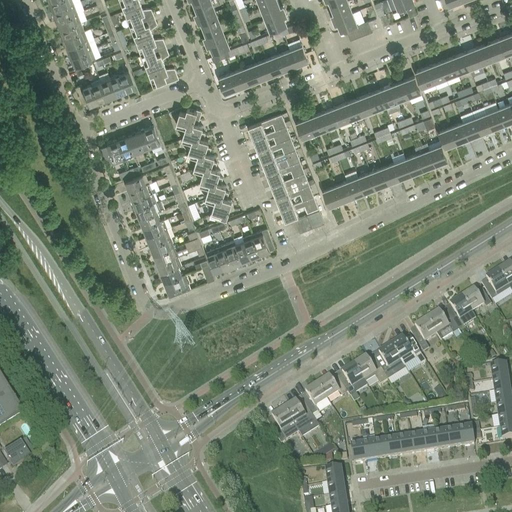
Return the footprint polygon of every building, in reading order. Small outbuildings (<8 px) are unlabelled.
[(55,0),(48,3),(49,5),(50,5),(53,11),(52,12),(71,5),(74,3),(72,0),(55,0)] [(123,0),(125,4),(121,5),(123,11),(141,4),(139,0),(123,0)] [(195,14),(197,19),(216,11),(211,0),(209,0),(195,6),(198,12),(195,14)] [(261,7),(266,18),(285,11),(283,6),(280,7),(278,0),(261,7)] [(332,15),(334,20),(353,12),(349,0),(332,7),(335,13),(332,15)] [(395,0),(399,8),(404,6),(406,5),(413,3),(415,2),(414,0),(395,0)] [(380,2),(375,4),(380,16),(385,14),(380,2)] [(52,12),(55,21),(78,12),(74,3),(71,5),(52,12)] [(413,3),(406,5),(410,16),(417,14),(413,3)] [(141,4),(123,11),(126,16),(129,15),(133,24),(154,15),(151,8),(142,9),(141,4)] [(246,5),(240,7),(243,14),(248,12),(246,5)] [(202,22),(204,29),(221,23),(216,11),(197,19),(199,24),(202,22)] [(285,11),(266,18),(271,31),(287,24),(284,17),(287,16),(285,11)] [(59,30),(81,21),(78,12),(55,21),(56,24),(57,23),(60,29),(59,30)] [(248,12),(243,14),(245,21),(251,19),(248,12)] [(346,29),(352,26),(358,24),(353,12),(334,20),(336,25),(339,23),(342,31),(346,29)] [(154,15),(133,24),(137,33),(133,35),(135,40),(152,34),(150,29),(157,23),(154,15)] [(372,19),(369,20),(372,28),(380,25),(377,17),(372,19)] [(374,31),(372,28),(369,20),(364,22),(368,33),(374,31)] [(62,39),(85,31),(81,21),(59,30),(60,33),(61,32),(64,39),(62,39)] [(364,22),(358,24),(362,35),(368,33),(364,22)] [(204,37),(206,42),(225,35),(221,23),(204,29),(207,36),(204,37)] [(287,27),(289,32),(297,30),(295,24),(287,27)] [(358,24),(352,26),(357,38),(362,35),(358,24)] [(352,26),(346,29),(351,40),(357,38),(352,26)] [(245,27),(239,29),(243,41),(249,39),(245,27)] [(255,29),(249,31),(252,38),(261,34),(260,32),(256,33),(255,29)] [(283,29),(275,32),(277,37),(285,34),(283,29)] [(66,48),(88,40),(85,31),(62,39),(63,42),(65,41),(67,48),(66,48)] [(152,34),(135,40),(137,46),(141,45),(145,54),(166,45),(163,38),(154,39),(152,34)] [(511,37),(511,34),(499,39),(505,54),(511,51),(511,37)] [(225,35),(206,42),(208,47),(211,46),(213,53),(230,47),(225,35)] [(267,35),(259,38),(261,43),(269,40),(267,35)] [(259,38),(252,41),(254,46),(261,43),(259,38)] [(116,39),(111,41),(114,48),(115,51),(120,49),(119,46),(116,39)] [(499,39),(487,43),(493,59),(505,54),(499,39)] [(66,48),(70,57),(89,50),(88,50),(92,48),(88,40),(66,48)] [(487,43),(476,48),(482,63),(493,59),(487,43)] [(166,45),(145,54),(148,63),(145,65),(146,68),(147,70),(164,63),(162,58),(169,53),(166,45)] [(302,45),(290,50),(296,65),(309,61),(302,45)] [(89,50),(70,57),(73,67),(84,63),(92,59),(101,56),(98,47),(89,50)] [(476,48),(464,52),(470,68),(482,63),(476,48)] [(290,50),(279,54),(285,70),(296,65),(290,50)] [(464,52),(452,57),(458,73),(470,68),(464,52)] [(279,54),(267,59),(273,74),(285,70),(279,54)] [(452,57),(440,61),(447,77),(458,73),(452,57)] [(267,59),(255,63),(261,79),(273,74),(267,59)] [(440,61),(429,66),(435,82),(438,88),(449,84),(447,77),(440,61)] [(164,63),(147,70),(149,76),(153,74),(156,84),(164,81),(165,83),(178,78),(174,68),(166,68),(164,63)] [(255,63),(243,68),(249,84),(261,79),(255,63)] [(87,72),(84,65),(75,69),(78,76),(87,72)] [(435,82),(429,66),(417,71),(423,87),(435,82)] [(243,68),(232,73),(238,88),(249,84),(243,68)] [(128,70),(119,73),(126,91),(126,92),(129,91),(129,90),(135,87),(128,70)] [(119,73),(110,77),(117,96),(120,95),(119,94),(126,91),(119,73)] [(238,88),(232,73),(220,77),(226,93),(238,88)] [(415,76),(403,80),(409,96),(421,91),(415,76)] [(110,77),(101,81),(107,98),(108,99),(117,96),(110,77)] [(100,78),(90,82),(92,84),(98,102),(99,103),(102,102),(108,99),(107,98),(101,81),(100,78)] [(403,80),(391,85),(398,101),(409,96),(403,80)] [(98,102),(92,84),(82,88),(81,85),(75,87),(82,104),(88,102),(89,105),(90,105),(90,106),(93,105),(92,104),(98,102)] [(391,85),(380,90),(386,105),(398,101),(391,85)] [(472,85),(465,88),(467,94),(474,91),(474,90),(472,85)] [(465,88),(458,91),(460,96),(467,94),(465,88)] [(380,90),(368,94),(374,110),(386,105),(380,90)] [(475,93),(467,96),(470,101),(477,99),(475,93)] [(368,94),(356,99),(363,114),(374,110),(368,94)] [(448,94),(441,97),(443,103),(450,100),(450,99),(448,94)] [(461,98),(460,98),(461,99),(462,104),(470,101),(467,96),(461,98)] [(441,97),(429,102),(431,107),(443,103),(441,97)] [(356,99),(345,103),(351,119),(363,114),(356,99)] [(451,102),(444,105),(446,110),(453,108),(451,102)] [(345,103),(333,108),(339,124),(351,119),(345,103)] [(511,106),(511,103),(499,108),(505,124),(511,120),(511,106)] [(485,106),(473,111),(475,117),(482,133),(493,128),(487,112),(485,106)] [(186,127),(192,129),(196,116),(200,118),(203,110),(198,109),(197,110),(188,108),(186,113),(181,111),(177,124),(186,127)] [(333,108),(321,112),(327,128),(339,124),(333,108)] [(499,108),(487,112),(493,128),(505,124),(499,108)] [(473,111),(461,115),(464,122),(470,137),(482,133),(475,117),(473,111)] [(321,112),(310,117),(316,133),(327,128),(321,112)] [(283,113),(249,127),(254,139),(267,133),(264,127),(273,123),(276,130),(287,125),(283,113)] [(192,142),(198,144),(202,132),(204,126),(199,124),(200,118),(196,116),(192,129),(186,127),(183,139),(192,142)] [(412,116),(405,118),(407,124),(414,121),(412,116)] [(310,117),(297,122),(304,137),(316,133),(310,117)] [(436,126),(432,117),(425,120),(428,129),(436,126)] [(423,120),(417,123),(420,130),(426,128),(423,120)] [(464,122),(452,126),(458,142),(470,137),(464,122)] [(415,123),(407,126),(410,132),(418,129),(415,123)] [(151,126),(145,129),(152,146),(162,143),(154,124),(151,125),(151,126)] [(267,133),(254,139),(258,150),(271,145),(268,138),(274,136),(277,143),(292,137),(287,125),(276,130),(267,133)] [(410,132),(407,126),(401,128),(403,134),(410,132)] [(458,142),(452,126),(440,131),(446,147),(458,142)] [(142,130),(136,132),(143,150),(152,146),(145,129),(145,127),(142,128),(142,130)] [(133,133),(127,136),(134,154),(143,150),(136,132),(135,131),(133,132),(133,133)] [(393,137),(391,131),(384,134),(386,139),(387,139),(393,137)] [(198,157),(204,159),(208,147),(210,141),(204,139),(206,133),(202,132),(198,144),(192,142),(188,154),(198,157)] [(384,134),(377,136),(379,142),(386,139),(384,134)] [(127,136),(126,135),(117,138),(125,157),(134,154),(127,136)] [(271,145),(258,150),(263,162),(276,157),(273,150),(282,146),(285,153),(296,149),(292,137),(277,143),(271,145)] [(126,159),(125,157),(117,138),(108,142),(109,145),(102,147),(107,160),(110,159),(112,164),(126,159)] [(440,139),(428,144),(436,165),(448,160),(440,139)] [(368,142),(361,145),(363,150),(370,147),(368,142)] [(416,147),(418,153),(424,169),(436,165),(428,144),(427,142),(416,147)] [(341,143),(334,146),(336,151),(343,148),(341,143)] [(361,145),(354,147),(354,148),(356,153),(363,150),(361,145)] [(204,171),(204,172),(210,174),(214,161),(215,156),(210,154),(212,148),(208,147),(204,159),(198,157),(194,168),(204,171)] [(276,157),(263,162),(267,174),(301,161),(296,149),(285,153),(276,157)] [(344,151),(338,154),(340,159),(347,156),(345,151),(344,151)] [(318,152),(311,155),(313,160),(320,158),(318,152)] [(395,161),(407,156),(405,152),(393,156),(395,161)] [(418,153),(407,158),(413,174),(424,169),(418,153)] [(338,154),(331,156),(333,162),(340,159),(338,154)] [(407,158),(395,162),(401,178),(413,174),(407,158)] [(321,160),(314,163),(316,168),(323,166),(321,160)] [(218,162),(214,161),(210,174),(204,172),(200,183),(210,186),(209,187),(216,188),(219,176),(221,170),(216,169),(218,162)] [(301,161),(267,174),(272,185),(285,180),(282,174),(291,170),(294,177),(306,172),(301,161)] [(395,162),(383,167),(389,183),(401,178),(395,162)] [(170,164),(164,166),(168,175),(173,173),(170,164)] [(383,167),(371,172),(378,187),(389,183),(383,167)] [(132,176),(129,169),(120,173),(123,179),(132,176)] [(285,180),(272,185),(277,197),(310,184),(308,180),(306,172),(294,177),(285,180)] [(371,172),(360,176),(366,192),(378,187),(371,172)] [(134,178),(125,182),(129,191),(151,183),(153,181),(152,178),(149,179),(147,173),(134,178)] [(173,173),(168,175),(172,185),(177,183),(173,173)] [(215,201),(222,203),(225,191),(227,185),(222,184),(224,177),(219,176),(216,188),(209,187),(206,198),(215,201)] [(360,176),(348,181),(354,196),(366,192),(360,176)] [(348,181),(336,185),(343,201),(354,196),(348,181)] [(151,183),(129,191),(132,200),(154,192),(156,191),(155,187),(153,188),(151,183)] [(177,183),(172,185),(176,194),(181,192),(178,185),(177,183)] [(310,184),(277,197),(281,209),(294,204),(292,197),(301,194),(303,200),(315,196),(310,184)] [(343,201),(336,185),(324,190),(330,206),(343,201)] [(222,203),(215,201),(212,213),(219,215),(228,218),(233,200),(227,199),(229,192),(225,191),(222,203)] [(132,200),(136,209),(157,201),(154,192),(132,200)] [(176,194),(179,203),(184,201),(181,192),(176,194)] [(294,204),(281,209),(286,221),(299,216),(296,209),(305,205),(308,212),(319,208),(315,196),(303,200),(294,204)] [(157,201),(136,209),(137,212),(139,219),(158,211),(165,208),(162,199),(157,201)] [(179,203),(183,212),(188,210),(184,201),(179,203)] [(189,205),(192,212),(198,210),(195,202),(194,203),(189,205)] [(183,212),(186,221),(192,219),(188,210),(183,212)] [(198,210),(192,212),(195,219),(201,216),(198,210)] [(320,210),(314,212),(319,225),(325,223),(320,210)] [(139,219),(143,228),(165,219),(161,220),(158,211),(139,219)] [(314,212),(308,214),(310,221),(313,227),(319,225),(314,212)] [(308,214),(295,219),(298,226),(310,221),(308,214)] [(143,228),(146,237),(168,228),(173,226),(169,217),(165,219),(143,228)] [(192,219),(186,221),(190,230),(195,228),(192,219)] [(310,221),(298,226),(300,232),(313,227),(310,221)] [(268,227),(254,233),(262,255),(272,251),(271,249),(276,247),(268,227)] [(146,237),(150,246),(172,237),(168,228),(146,237)] [(209,228),(200,232),(204,242),(208,240),(206,235),(211,233),(209,228)] [(196,231),(188,234),(191,240),(194,239),(199,237),(196,231)] [(254,233),(244,237),(246,240),(253,259),(262,255),(254,233)] [(236,243),(237,243),(246,240),(244,237),(243,234),(234,237),(235,240),(236,243)] [(150,246),(154,255),(175,246),(172,237),(150,246)] [(175,246),(154,255),(157,264),(179,255),(197,248),(199,248),(202,246),(199,237),(194,239),(191,240),(186,242),(188,247),(177,251),(175,246)] [(235,240),(226,244),(235,266),(244,262),(237,243),(236,243),(235,240)] [(246,240),(237,243),(244,262),(253,259),(246,240)] [(226,244),(217,247),(226,269),(235,266),(226,244)] [(226,269),(217,247),(208,251),(216,273),(226,269)] [(157,264),(161,273),(179,266),(183,265),(179,255),(157,264)] [(209,264),(203,267),(209,282),(215,280),(209,264)] [(511,266),(511,265),(498,272),(509,290),(511,294),(511,293),(511,266)] [(163,276),(165,282),(183,275),(179,266),(161,273),(162,276),(163,276)] [(509,290),(498,272),(486,280),(489,284),(484,287),(482,284),(481,284),(492,301),(509,290)] [(165,282),(164,283),(168,292),(169,291),(171,297),(191,289),(189,283),(183,275),(165,282)] [(474,291),(462,298),(471,313),(489,302),(480,288),(482,292),(477,295),(474,291)] [(445,310),(458,331),(475,320),(471,313),(462,298),(450,306),(453,311),(448,314),(445,310)] [(439,313),(427,321),(436,335),(440,342),(452,335),(452,334),(458,331),(445,310),(444,310),(447,314),(442,317),(440,313),(439,313)] [(436,335),(427,321),(415,328),(417,332),(412,335),(410,332),(423,353),(429,350),(424,343),(436,335)] [(403,339),(391,347),(400,362),(404,368),(416,361),(420,366),(425,363),(420,354),(414,345),(409,336),(408,337),(410,340),(406,343),(404,340),(403,339)] [(372,356),(388,381),(405,370),(404,368),(400,362),(391,347),(379,355),(380,357),(375,360),(372,356)] [(366,359),(354,366),(365,384),(366,385),(371,382),(372,380),(374,379),(376,378),(377,379),(376,380),(380,386),(388,381),(372,356),(375,361),(370,364),(367,359),(366,359)] [(336,375),(335,375),(345,391),(347,394),(349,397),(355,393),(366,386),(366,385),(365,384),(354,366),(342,374),(344,377),(339,380),(336,375)] [(491,369),(493,381),(507,378),(505,366),(491,369)] [(330,378),(317,386),(327,401),(339,393),(340,395),(345,391),(335,375),(335,376),(338,380),(333,383),(330,378)] [(0,429),(23,415),(0,378),(0,429)] [(493,381),(494,393),(509,390),(507,378),(493,381)] [(473,382),(473,390),(487,389),(486,382),(473,382)] [(301,397),(300,397),(312,416),(316,423),(322,419),(319,414),(331,407),(327,401),(317,386),(305,393),(306,394),(308,399),(304,402),(301,397)] [(494,393),(496,405),(511,402),(509,390),(494,393)] [(443,393),(437,396),(440,401),(446,397),(443,393)] [(296,403),(284,410),(293,425),(299,434),(316,423),(312,416),(300,397),(303,402),(298,405),(296,403)] [(404,400),(401,402),(408,412),(413,408),(409,403),(406,402),(404,400)] [(496,405),(498,417),(511,414),(511,407),(511,402),(496,405)] [(267,422),(272,430),(276,436),(281,444),(286,441),(299,434),(293,425),(284,410),(272,418),(274,422),(269,425),(267,422)] [(511,414),(498,417),(500,428),(511,426),(511,414)] [(511,426),(500,428),(502,441),(511,439),(511,426)] [(471,428),(459,430),(461,447),(474,445),(471,428)] [(459,430),(447,432),(450,449),(461,447),(459,430)] [(447,432),(435,434),(438,451),(450,449),(447,432)] [(435,434),(423,436),(426,453),(438,451),(435,434)] [(423,436),(411,438),(414,455),(426,453),(423,436)] [(411,438),(399,439),(402,456),(414,455),(411,438)] [(399,439),(387,441),(390,458),(402,456),(399,439)] [(387,441),(375,443),(378,460),(390,458),(387,441)] [(3,454),(12,469),(29,458),(20,443),(3,454)] [(375,443),(364,445),(366,462),(378,460),(375,443)] [(318,451),(323,461),(332,457),(330,452),(333,450),(331,445),(318,451)] [(366,462),(364,445),(351,447),(354,464),(366,462)] [(326,471),(328,484),(342,481),(340,469),(326,471)] [(328,484),(322,484),(323,496),(330,496),(344,493),(342,481),(328,484)] [(330,496),(331,508),(346,505),(344,493),(330,496)]
